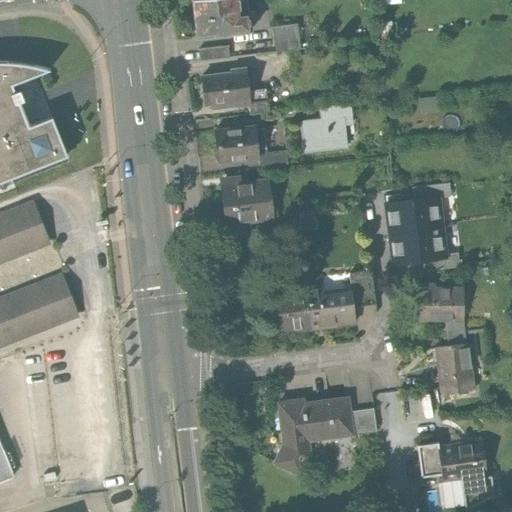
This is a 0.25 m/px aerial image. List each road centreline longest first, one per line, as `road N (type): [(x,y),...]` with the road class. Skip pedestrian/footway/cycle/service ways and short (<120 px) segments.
road 1 (secondary): [(168,376),(120,0)]
road 2 (residential): [(168,376),(387,351)]
road 3 (secondary): [(168,376),(155,412),(168,511)]
road 4 (secondary): [(194,511),(168,376)]
